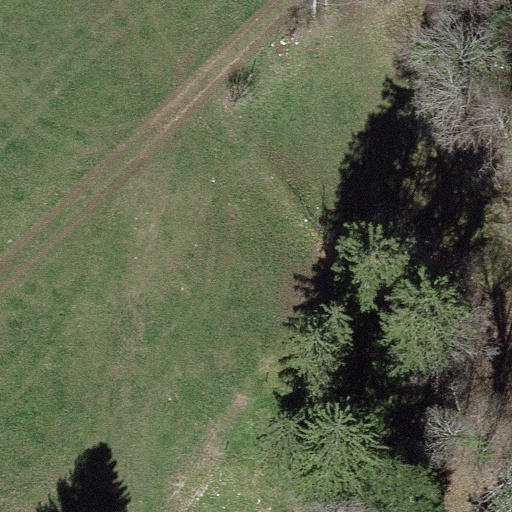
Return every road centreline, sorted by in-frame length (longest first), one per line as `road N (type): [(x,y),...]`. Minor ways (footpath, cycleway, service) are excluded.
road 1 (track): [(164,119),(133,334),(126,511)]
road 2 (track): [(0,271),(164,119)]
road 3 (track): [(164,119),(303,0)]
